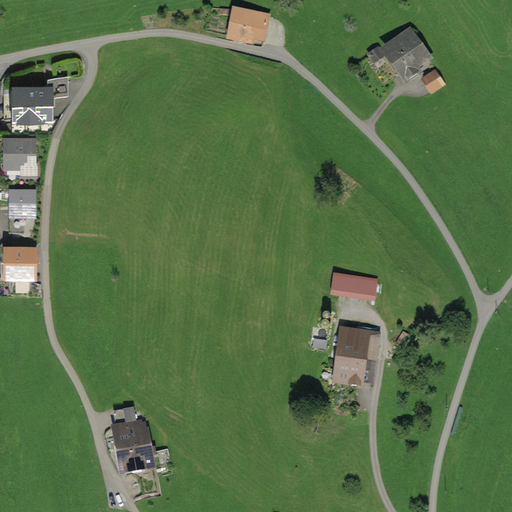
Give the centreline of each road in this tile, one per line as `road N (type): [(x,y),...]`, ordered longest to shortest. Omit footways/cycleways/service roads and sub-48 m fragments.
road 1 (residential): [(0,61),(89,40),(173,35),(286,60),(416,185),(485,312)]
road 2 (track): [(135,511),(51,339),(43,282),(51,149),(89,83),(89,40)]
road 3 (residential): [(432,511),(449,420),(485,312)]
